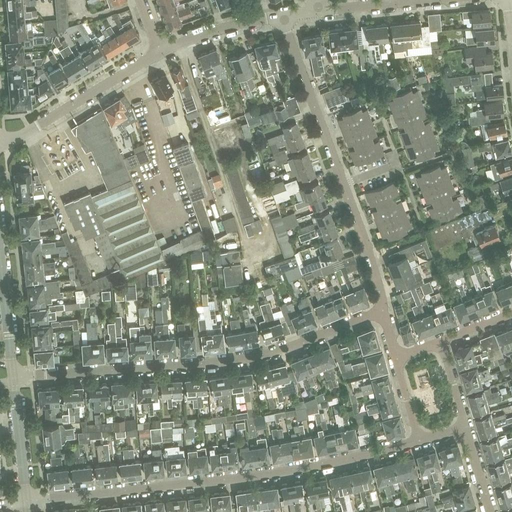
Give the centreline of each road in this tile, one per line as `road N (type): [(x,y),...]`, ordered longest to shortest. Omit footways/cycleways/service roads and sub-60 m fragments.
road 1 (residential): [(26,501),(266,476),(419,442)]
road 2 (residential): [(14,377),(241,359),(381,311)]
road 3 (residential): [(0,148),(161,51)]
road 4 (residential): [(342,185),(281,18)]
road 5 (residential): [(381,311),(342,185)]
road 6 (tertiary): [(14,377),(0,249)]
road 7 (tertiary): [(26,501),(14,377)]
road 8 (residential): [(161,51),(281,18)]
